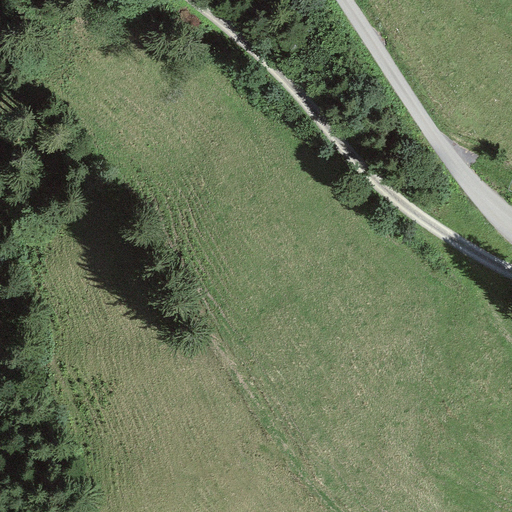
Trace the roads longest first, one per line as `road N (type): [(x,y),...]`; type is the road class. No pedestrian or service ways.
road 1 (track): [(511,271),(389,193),(196,0)]
road 2 (unclassified): [(340,0),(457,164),(511,222)]
